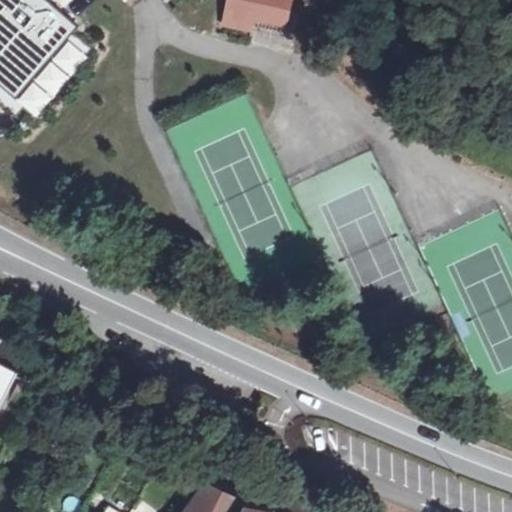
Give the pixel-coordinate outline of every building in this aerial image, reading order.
[(0,0),(0,86),(17,100),(80,27),(76,24),(47,0),(0,0)] [(47,0),(76,24),(81,18),(58,0),(47,0)] [(228,0),(224,25),(253,31),(255,18),(285,25),(290,0),(228,0)] [(0,86),(0,100),(9,109),(17,100),(0,86)] [(0,411),(17,377),(0,368),(0,411)] [(239,511),(243,502),(206,484),(185,511),(239,511)]
